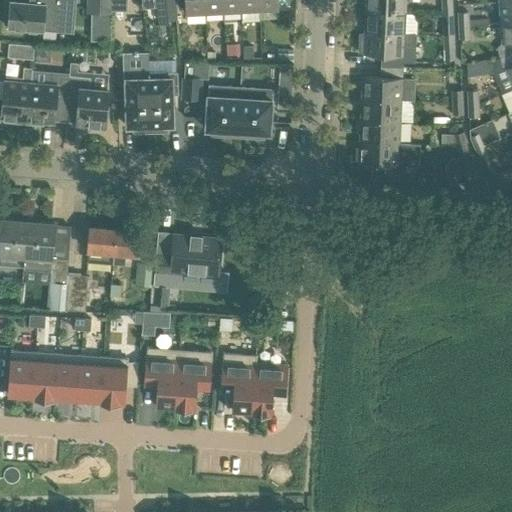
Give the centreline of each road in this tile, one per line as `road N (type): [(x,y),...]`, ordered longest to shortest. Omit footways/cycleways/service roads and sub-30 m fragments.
road 1 (residential): [(312,186),(303,448),(123,434)]
road 2 (residential): [(312,186),(0,168)]
road 3 (residential): [(312,186),(418,196),(511,186)]
road 4 (residential): [(312,186),(317,0)]
road 5 (residential): [(123,434),(0,426)]
